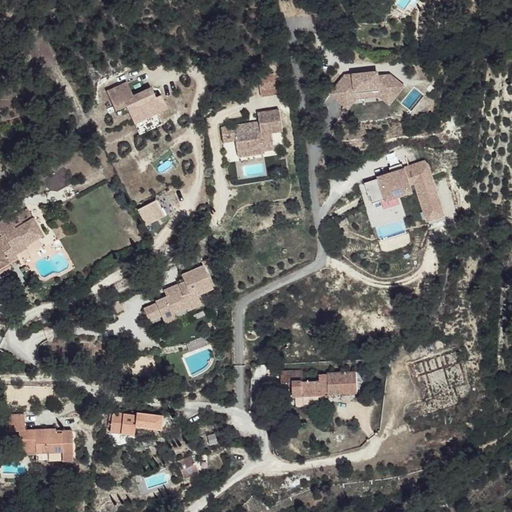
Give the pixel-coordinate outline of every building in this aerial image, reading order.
[(338,91),(353,103),(360,93),(384,91),(394,99),(406,84),(395,75),(383,77),(383,72),(351,75),(338,91)] [(274,73),(258,75),(261,97),(277,95),(274,73)] [(150,84),(131,92),(127,81),(105,89),(113,109),(125,104),(132,121),(167,107),(160,91),(154,93),(150,84)] [(410,88),(406,84),(394,99),(384,91),(360,93),(353,103),(338,91),(335,95),(353,110),(363,98),(382,96),(394,106),(410,88)] [(238,130),(241,156),(268,152),(267,150),(277,149),(275,132),(286,131),(283,110),(261,112),(263,126),(238,130)] [(239,139),(238,130),(263,126),(262,121),(225,126),(227,141),(239,139)] [(408,176),(430,169),(429,164),(406,171),(408,176)] [(368,185),(374,206),(413,194),(411,187),(419,184),(431,222),(445,218),(430,169),(408,176),(405,166),(393,170),(395,177),(368,185)] [(156,198),(137,208),(146,225),(165,214),(156,198)] [(0,237),(0,247),(9,262),(18,257),(17,254),(28,247),(27,245),(25,242),(28,240),(30,243),(44,235),(29,209),(18,215),(19,216),(12,220),(10,217),(0,222),(0,232),(2,237),(0,237)] [(66,216),(50,224),(59,239),(75,231),(66,216)] [(31,253),(28,247),(17,254),(18,257),(9,262),(0,267),(0,273),(12,267),(11,265),(31,253)] [(0,247),(0,267),(9,262),(0,247)] [(179,262),(183,274),(205,266),(201,254),(179,262)] [(202,305),(198,295),(214,289),(205,266),(183,274),(186,281),(171,287),(173,293),(156,300),(157,302),(144,307),(149,319),(162,315),(165,322),(177,318),(174,312),(187,307),(188,310),(202,305)] [(202,334),(199,336),(204,348),(207,347),(202,334)] [(199,336),(186,341),(190,353),(204,348),(199,336)] [(293,384),(294,398),(368,394),(367,373),(319,375),(319,381),(304,381),(303,372),(281,372),(282,384),(293,384)] [(133,415),(113,413),(111,432),(135,436),(137,427),(162,430),(164,416),(138,414),(137,416),(133,415)] [(25,415),(9,416),(10,432),(20,432),(19,446),(12,446),(13,454),(20,454),(37,454),(37,462),(64,461),(64,455),(74,455),(74,431),(63,432),(63,434),(57,434),(57,431),(57,430),(26,431),(25,415)] [(153,439),(139,441),(140,447),(140,448),(155,446),(153,439)] [(180,466),(181,468),(185,478),(199,473),(193,457),(182,461),(184,465),(180,466)]
